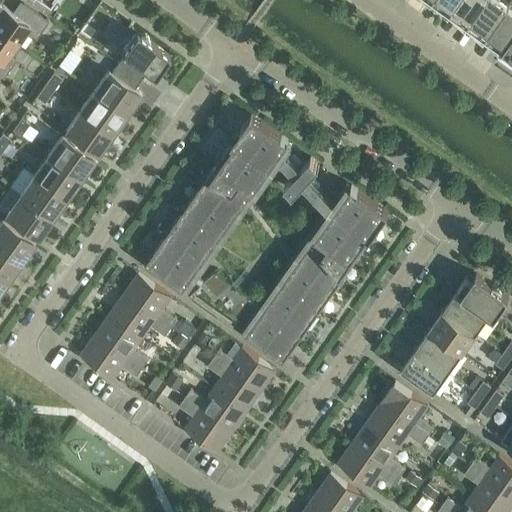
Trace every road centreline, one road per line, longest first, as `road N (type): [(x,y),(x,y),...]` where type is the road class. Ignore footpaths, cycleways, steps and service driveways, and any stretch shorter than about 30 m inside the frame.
road 1 (residential): [(451,204),(234,508),(210,492),(14,351),(235,50)]
road 2 (residential): [(451,204),(235,50)]
road 3 (residential): [(511,110),(358,0)]
